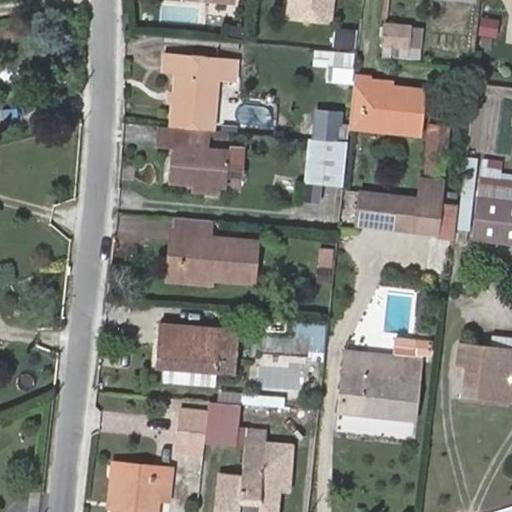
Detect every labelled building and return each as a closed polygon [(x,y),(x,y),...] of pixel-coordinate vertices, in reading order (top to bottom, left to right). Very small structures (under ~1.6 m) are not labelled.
[(192,0),(192,4),(228,8),(229,0),(192,0)] [(292,0),(289,20),(329,27),(332,0),(292,0)] [(197,11),(158,8),(157,17),(197,21),(197,11)] [(423,25),(386,21),(384,42),(411,44),(411,34),(422,35),(423,25)] [(355,50),(357,29),(336,28),(334,48),(355,50)] [(422,45),(422,35),(411,34),(411,44),(422,45)] [(326,81),(352,84),(355,52),(314,49),(312,67),(327,68),(326,81)] [(162,71),(174,72),(169,127),(210,130),(214,80),(234,82),(235,59),(163,52),(162,71)] [(371,85),(371,79),(372,76),(355,74),(348,127),(422,135),(425,90),(392,87),(371,85)] [(428,122),(422,175),(444,177),(449,124),(428,122)] [(158,126),(157,145),(165,145),(166,127),(158,126)] [(194,183),(217,185),(225,185),(227,152),(208,149),(210,130),(169,127),(166,127),(165,145),(171,146),(168,181),(194,183)] [(342,186),(347,141),(308,138),(304,183),(342,186)] [(465,157),(460,207),(471,208),(476,158),(465,157)] [(438,233),(444,177),(422,175),(420,196),(363,191),(357,225),(438,233)] [(217,185),(194,183),(193,192),(216,194),(217,185)] [(511,243),(511,201),(478,198),(473,238),(511,243)] [(254,281),(257,242),(210,238),(211,221),(173,217),(167,274),(212,278),(254,281)] [(318,246),(317,266),(333,267),(334,247),(318,246)] [(212,278),(167,274),(166,281),(212,285),(212,278)] [(324,345),(326,322),(297,319),(295,342),(324,345)] [(155,369),(235,375),(239,332),(159,325),(155,369)] [(511,391),(511,390),(511,349),(459,344),(457,364),(460,364),(467,365),(466,376),(464,395),(511,400),(511,391)] [(341,410),(414,417),(419,360),(346,352),(341,410)] [(204,448),(207,419),(179,417),(176,445),(204,448)] [(238,511),(241,497),(260,500),(259,511),(276,511),(279,492),(288,493),(291,465),(264,463),(267,429),(246,428),(242,476),(218,474),(215,511),(238,511)] [(110,509),(112,509),(115,509),(119,474),(113,474),(110,509)] [(112,509),(111,511),(155,511),(157,500),(169,501),(171,476),(154,474),(154,479),(119,474),(115,509),(112,509)]
